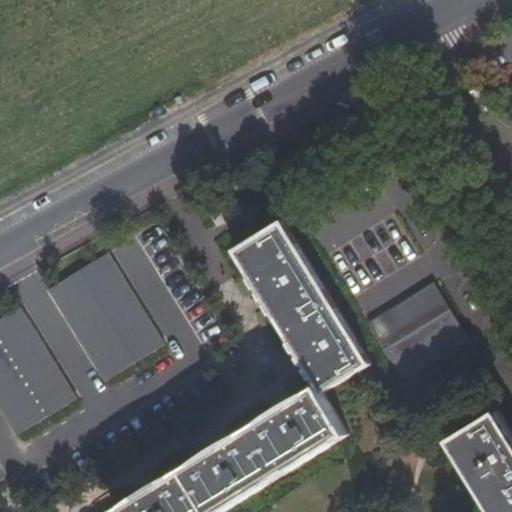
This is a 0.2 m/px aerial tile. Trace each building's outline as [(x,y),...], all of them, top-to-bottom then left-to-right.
[(234,195),(211,208),(221,224),(243,210),(234,195)] [(237,251),(320,388),(325,394),(371,365),(284,223),(237,251)] [(109,254),(50,291),(107,383),(166,346),(109,254)] [(467,338),(435,285),(369,325),(401,378),(467,338)] [(0,406),(19,437),(78,400),(22,309),(0,322),(0,406)] [(484,372),(469,381),(478,397),(493,387),(484,372)] [(224,511),(349,436),(325,394),(320,388),(116,511),(224,511)] [(452,443),(495,511),(511,511),(511,435),(498,414),(452,443)]
